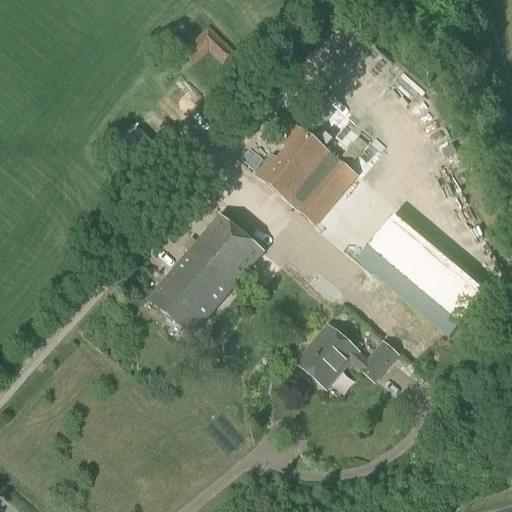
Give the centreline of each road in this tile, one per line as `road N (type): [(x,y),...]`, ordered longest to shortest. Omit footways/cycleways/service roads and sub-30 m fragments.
road 1 (unclassified): [(0,398),(228,153)]
road 2 (track): [(228,153),(379,0)]
